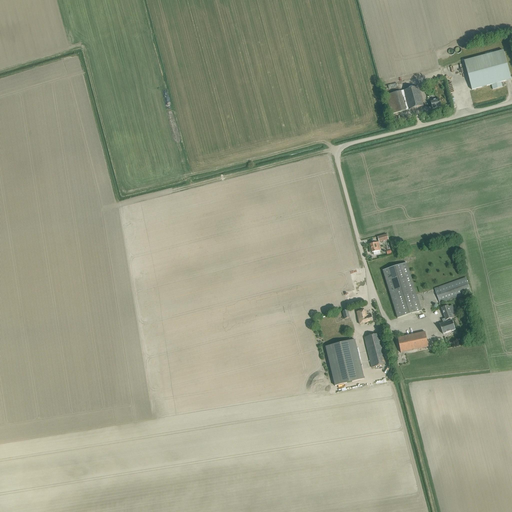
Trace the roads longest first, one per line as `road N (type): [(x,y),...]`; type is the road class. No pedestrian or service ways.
road 1 (unclassified): [(337,151),(511,104)]
road 2 (unknown): [(337,151),(368,283)]
